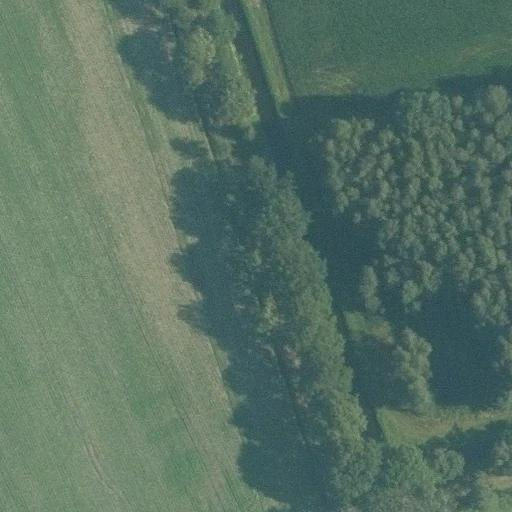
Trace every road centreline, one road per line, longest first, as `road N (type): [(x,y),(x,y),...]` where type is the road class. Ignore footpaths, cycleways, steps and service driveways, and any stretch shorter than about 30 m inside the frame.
road 1 (track): [(252,0),(395,444),(511,418)]
road 2 (track): [(187,0),(335,483),(352,511)]
road 3 (track): [(375,511),(511,482)]
